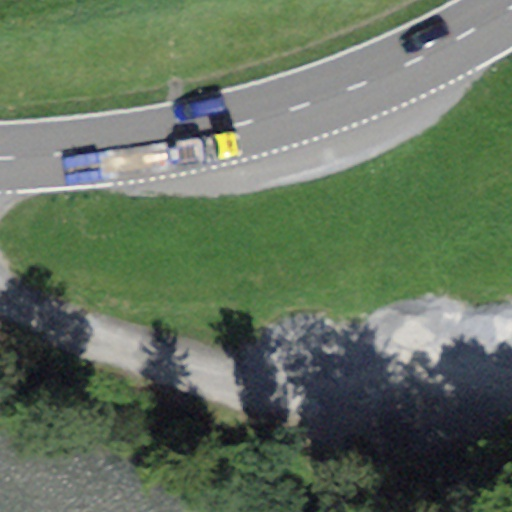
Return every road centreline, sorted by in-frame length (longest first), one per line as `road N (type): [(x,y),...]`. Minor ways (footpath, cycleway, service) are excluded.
road 1 (primary): [(511,6),(356,86),(239,124),(121,148),(0,158)]
road 2 (track): [(464,385),(288,388),(111,338),(0,286)]
